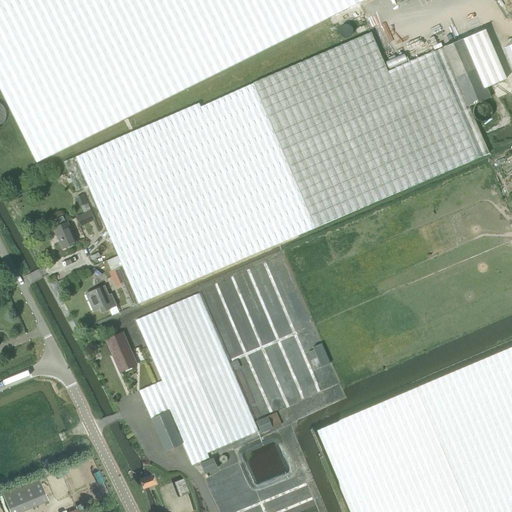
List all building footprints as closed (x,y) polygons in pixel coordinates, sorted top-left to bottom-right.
[(44,0),(0,22),(0,90),(36,162),(362,0),(44,0)] [(0,0),(0,22),(44,0),(0,0)] [(74,156),(62,161),(74,189),(86,184),(109,237),(107,238),(109,243),(111,242),(121,266),(115,269),(113,269),(117,279),(119,284),(122,283),(131,305),(184,283),(190,281),(255,253),(361,207),(432,177),(488,153),(467,104),(473,102),(490,95),(486,86),(511,75),(511,0),(502,0),(508,14),(490,22),(492,26),(387,71),(370,31),(199,107),(198,103),(168,116),(74,156)] [(94,220),(87,203),(80,206),(83,214),(75,217),(79,226),(94,220)] [(64,217),(52,222),(54,227),(52,228),(62,249),(75,243),(64,217)] [(110,294),(108,295),(104,285),(85,294),(92,310),(98,307),(101,313),(110,309),(110,308),(115,306),(110,294)] [(182,444),(191,465),(208,458),(206,453),(257,431),(227,362),(198,293),(135,320),(161,380),(138,391),(164,452),(182,444)] [(122,332),(105,339),(119,372),(136,365),(122,332)] [(316,357),(320,367),(329,363),(321,343),(312,347),(313,349),(307,352),(310,359),(316,357)] [(417,388),(317,431),(330,460),(351,511),(511,511),(511,348),(500,353),(459,371),(417,388)] [(255,421),(260,433),(281,424),(276,412),(255,421)] [(212,458),(199,463),(204,474),(217,468),(212,458)] [(148,487),(156,484),(153,476),(147,478),(144,479),(142,480),(141,481),(144,489),(145,488),(147,488),(148,487)] [(180,497),(189,493),(184,480),(175,483),(180,497)] [(9,511),(23,511),(49,501),(41,483),(4,498),(9,511)]
